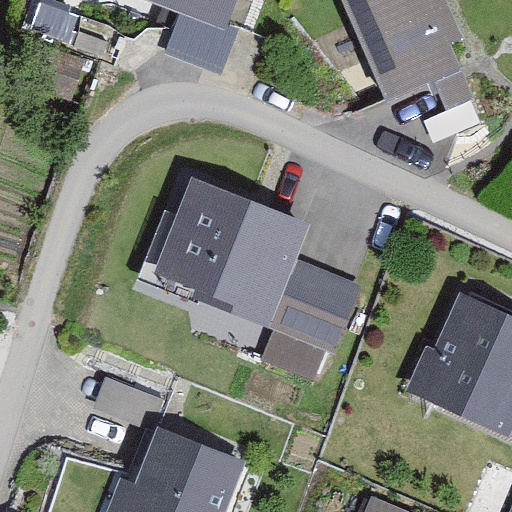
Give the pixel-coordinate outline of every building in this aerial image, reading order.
[(230,0),(166,0),(222,22),(230,0)] [(357,0),(399,95),(435,80),(459,135),(482,125),(446,44),(460,38),(442,0),(357,0)] [(102,57),(108,42),(79,32),(74,47),(102,57)] [(76,63),(38,49),(27,79),(66,93),(76,63)] [(302,226),(196,185),(163,269),(204,285),(200,294),(329,346),(352,290),(287,264),(302,226)] [(511,321),(465,300),(437,359),(451,366),(437,397),(505,428),(511,412),(511,321)] [(323,348),(300,339),(289,367),(312,376),(323,348)] [(154,399),(110,382),(100,407),(144,424),(154,399)] [(217,511),(237,464),(163,434),(138,496),(144,509),(142,511),(217,511)] [(371,511),(397,511),(376,502),(371,511)]
